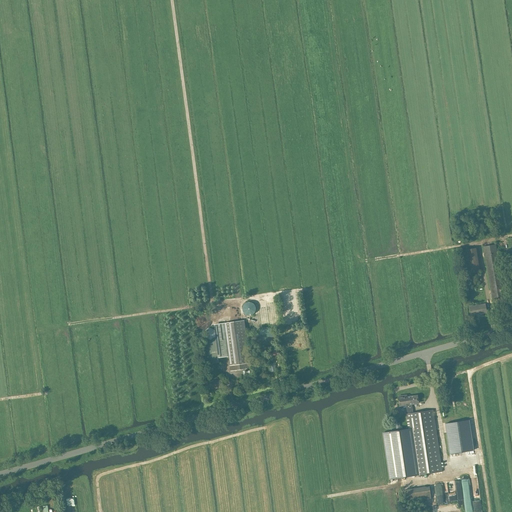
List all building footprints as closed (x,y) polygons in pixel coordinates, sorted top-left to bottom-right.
[(502,286),(495,245),(483,247),(491,299),(504,297),(503,294),(505,293),(503,286),(502,286)] [(480,272),(476,248),(464,250),(468,274),(480,272)] [(243,307),(242,309),(243,310),(243,312),(244,313),(245,314),(247,315),(248,315),(250,315),(251,315),(253,314),(254,313),(255,312),(256,310),(256,309),(256,307),(255,306),(254,304),(253,303),(251,302),(250,302),(248,302),(247,302),(245,303),(244,304),(243,306),(243,307)] [(486,313),(484,304),(469,307),(470,315),(486,313)] [(250,368),(243,321),(223,323),(230,371),(250,368)] [(215,330),(208,327),(208,328),(204,331),(205,338),(209,364),(219,363),(219,359),(220,358),(218,343),(216,343),(215,336),(216,336),(215,330)] [(223,388),(222,380),(208,382),(209,390),(223,388)] [(389,432),(383,432),(390,479),(415,475),(442,471),(433,409),(413,412),(412,405),(419,404),(418,395),(407,397),(407,394),(398,396),(399,405),(406,404),(407,413),(406,413),(408,429),(389,432)] [(469,420),(445,424),(449,454),(473,450),(469,420)] [(431,499),(429,486),(404,490),(405,503),(431,499)]
